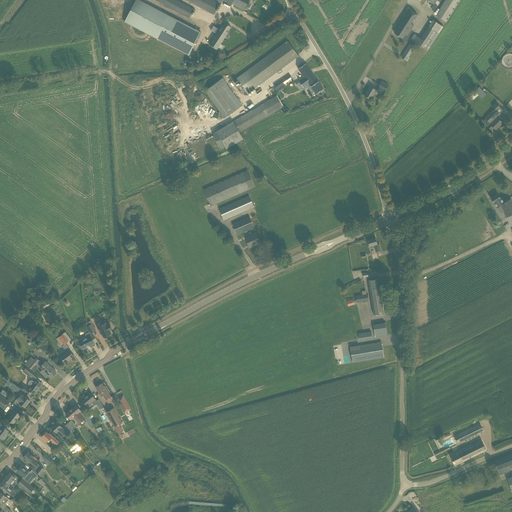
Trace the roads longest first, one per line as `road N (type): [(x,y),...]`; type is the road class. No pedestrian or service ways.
road 1 (tertiary): [(0,468),(61,390),(111,352),(309,252)]
road 2 (unclassified): [(402,484),(403,275),(388,218)]
road 3 (unclassified): [(388,218),(343,93),(294,10)]
